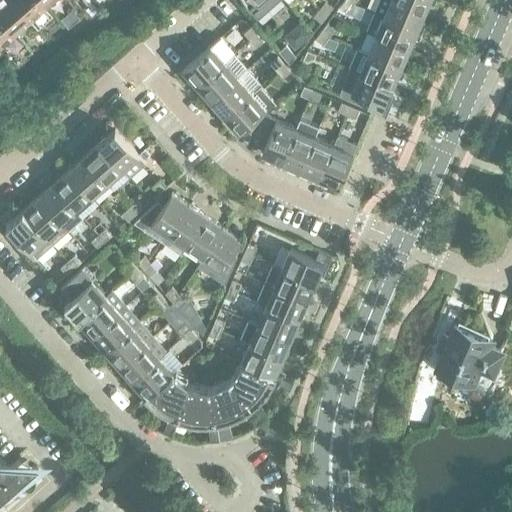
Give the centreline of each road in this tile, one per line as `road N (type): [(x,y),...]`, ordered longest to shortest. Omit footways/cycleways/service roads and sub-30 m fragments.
road 1 (residential): [(261,436),(210,456),(142,443),(0,279)]
road 2 (residential): [(341,215),(235,164),(138,56)]
road 3 (tertiary): [(401,240),(504,0)]
road 4 (residential): [(138,56),(0,173)]
road 5 (tertiary): [(354,352),(337,372),(321,435),(323,511)]
road 6 (tertiary): [(343,511),(340,442),(354,352)]
road 7 (residential): [(401,240),(495,277),(511,259)]
road 8 (tertiary): [(354,352),(401,240)]
